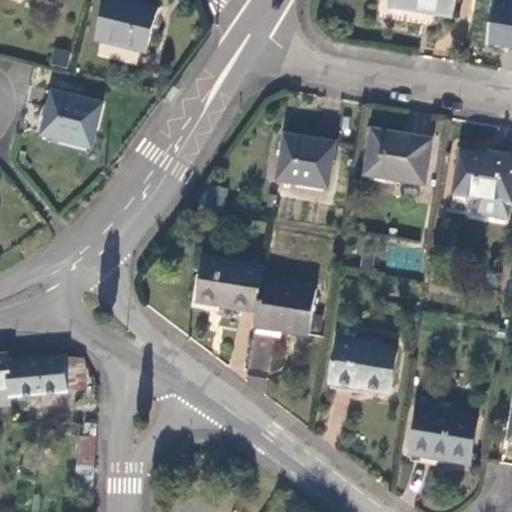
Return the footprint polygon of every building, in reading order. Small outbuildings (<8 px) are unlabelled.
[(157,10),(116,0),(108,0),(98,41),(146,53),(157,10)] [(455,0),(390,0),(389,7),(453,17),(455,0)] [(495,0),(489,43),(511,47),(511,0),(507,0),(495,0)] [(67,67),(71,52),(53,48),(50,63),(67,67)] [(103,106),(54,94),(44,136),(92,148),(103,106)] [(432,141),(374,131),(367,175),(425,185),(432,141)] [(335,144),(285,136),(278,181),(329,189),(335,144)] [(511,159),(463,150),(455,194),(478,198),(476,211),(480,214),(505,219),(508,204),(511,204),(511,159)] [(198,301),(258,312),(263,281),(265,269),(206,259),(198,301)] [(316,290),(263,281),(258,312),(255,327),(309,336),(316,290)] [(398,349),(340,339),(332,384),(391,393),(398,349)] [(0,405),(10,404),(10,400),(9,389),(10,389),(8,360),(7,354),(0,354),(0,405)] [(63,356),(8,360),(10,389),(9,389),(10,400),(66,394),(66,391),(63,359),(63,356)] [(84,360),(63,359),(66,391),(86,388),(84,360)] [(478,418),(419,407),(411,455),(470,464),(478,418)] [(77,493),(92,495),(95,437),(79,437),(73,481),(78,482),(77,493)]
